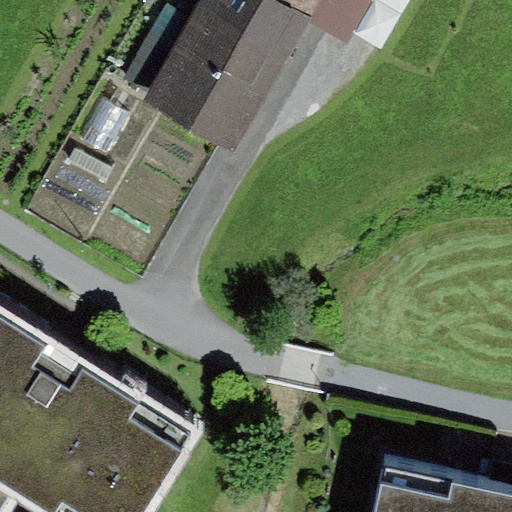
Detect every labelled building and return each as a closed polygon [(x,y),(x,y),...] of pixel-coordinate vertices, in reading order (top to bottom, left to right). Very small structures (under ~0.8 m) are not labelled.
[(314,23),(274,0),(207,0),(196,21),(154,95),(148,102),(239,154),(314,23)] [(372,0),(274,0),(314,23),(348,42),(372,0)] [(196,21),(168,5),(126,79),(154,95),(196,21)] [(46,314),(0,286),(0,489),(4,492),(21,463),(50,480),(32,510),(35,511),(126,511),(192,406),(83,340),(80,346),(41,322),(46,314)] [(511,511),(511,466),(385,441),(370,511),(511,511)]
